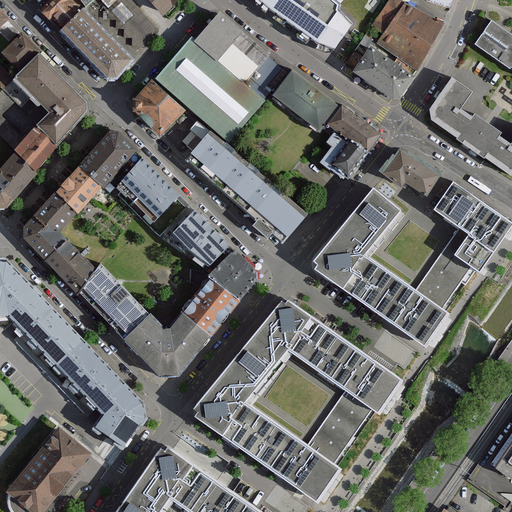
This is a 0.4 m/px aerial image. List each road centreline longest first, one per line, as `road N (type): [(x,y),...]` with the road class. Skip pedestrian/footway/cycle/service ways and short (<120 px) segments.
road 1 (residential): [(3,235),(173,412)]
road 2 (residential): [(111,107),(286,273)]
road 3 (residential): [(226,0),(401,127)]
road 4 (residential): [(286,273),(401,127)]
road 5 (residential): [(173,412),(286,273)]
road 6 (tertiary): [(418,511),(511,376)]
road 7 (residential): [(7,0),(111,107)]
road 8 (residential): [(111,107),(206,0)]
road 9 (residential): [(464,0),(401,127)]
road 10 (residential): [(401,127),(511,194)]
road 11 (residential): [(102,511),(173,412)]
